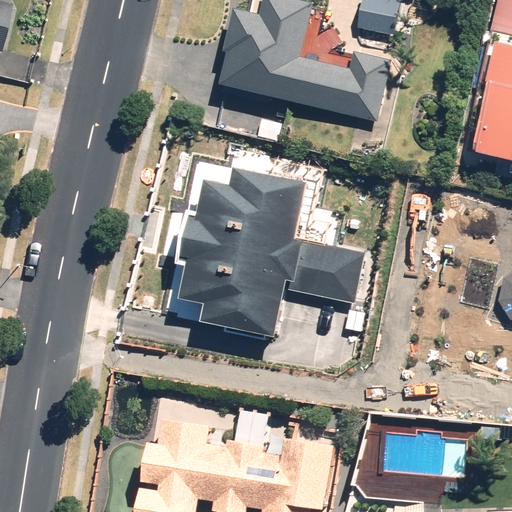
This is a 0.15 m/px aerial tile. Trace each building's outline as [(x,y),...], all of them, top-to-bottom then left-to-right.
[(352,70),(303,62),(313,5),(280,0),(261,0),(259,18),(232,14),(218,95),(381,122),(391,61),(354,55),(352,70)] [(511,0),(496,0),(488,28),(511,35),(511,0)] [(0,55),(8,6),(0,3),(0,55)] [(511,161),(511,54),(503,51),(472,149),(511,161)] [(286,116),(238,103),(230,132),(279,145),(286,116)] [(222,338),(279,347),(289,288),(295,289),(302,246),(295,245),(305,188),(235,176),(232,194),(202,189),(196,228),(185,226),(178,265),(185,266),(179,303),(204,307),(201,326),(223,329),(222,338)] [(354,303),(361,256),(310,249),(302,295),(354,303)] [(327,511),(335,446),(286,441),(284,459),(265,457),(266,450),(226,445),(226,450),(208,448),(210,430),(162,424),(159,450),(142,448),(135,511),(196,511),(197,507),(213,509),(212,511),(327,511)]
